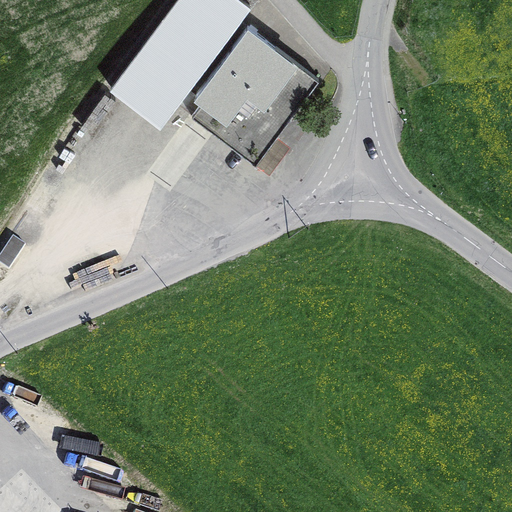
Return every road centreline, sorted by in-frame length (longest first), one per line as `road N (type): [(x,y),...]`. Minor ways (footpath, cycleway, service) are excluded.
road 1 (unclassified): [(365,169),(0,336)]
road 2 (unclassified): [(511,277),(365,169)]
road 3 (unclassified): [(365,99),(284,0)]
